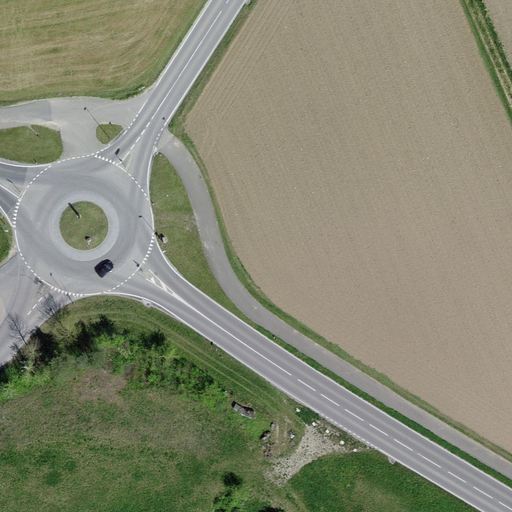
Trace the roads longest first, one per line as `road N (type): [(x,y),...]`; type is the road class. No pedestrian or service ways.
road 1 (track): [(511,473),(337,370),(231,291),(211,255),(188,176),(148,125),(75,111),(0,119)]
road 2 (primary): [(190,306),(511,506)]
road 3 (secondary): [(226,0),(136,143)]
